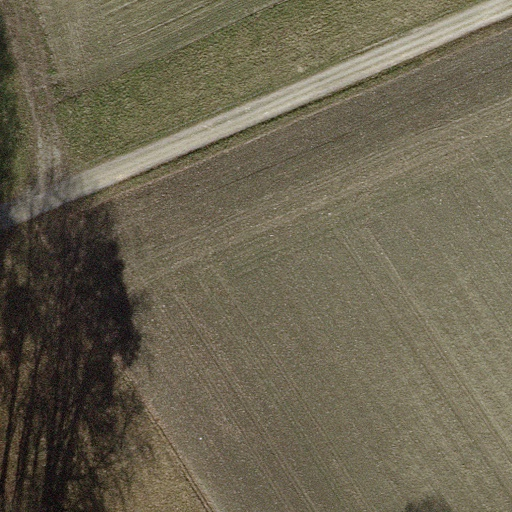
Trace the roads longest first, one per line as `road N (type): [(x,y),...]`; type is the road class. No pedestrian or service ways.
road 1 (track): [(511,6),(75,199),(0,224)]
road 2 (track): [(75,199),(9,0)]
